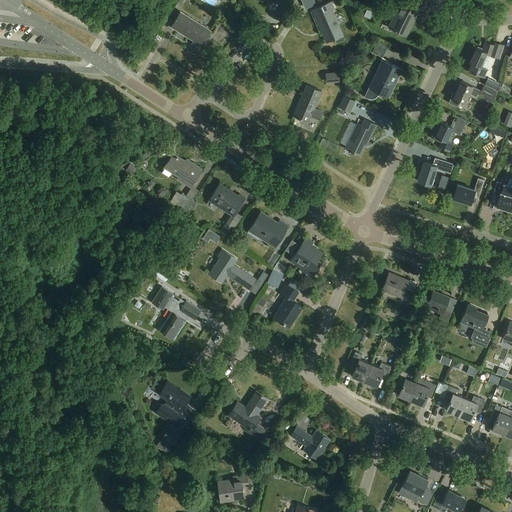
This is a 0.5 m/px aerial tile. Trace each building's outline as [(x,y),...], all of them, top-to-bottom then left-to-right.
[(313,10),(326,42),(343,35),(332,10),(334,9),(331,2),(313,10)] [(418,10),(401,2),(389,27),(406,35),(418,10)] [(210,31),(180,12),(171,26),(193,41),(192,43),(199,48),(210,31)] [(377,41),(372,53),(383,58),(389,46),(377,41)] [(470,62),(471,63),(468,70),(484,78),(488,70),(480,66),(486,54),(500,59),(504,45),(494,42),(494,44),(484,42),(482,50),(476,48),(470,62)] [(381,60),(368,88),(364,97),(366,97),(368,98),(369,98),(371,98),(372,97),(375,96),(376,96),(377,95),(379,93),(389,98),(402,70),(381,60)] [(338,71),(325,72),(326,82),(339,81),(338,71)] [(457,107),(459,102),(464,105),(469,93),(477,97),(480,90),(473,87),(473,86),(461,81),(459,85),(457,84),(449,103),(457,107)] [(323,111),(314,108),(321,91),(306,85),(293,116),(308,122),(310,117),(319,121),(323,111)] [(484,85),(480,94),(490,98),(489,101),(493,103),(496,91),(493,90),(486,86),(484,85)] [(350,112),(355,101),(344,95),(339,107),(350,112)] [(376,124),(364,119),(361,125),(357,123),(345,149),(359,156),(365,145),(366,145),(376,124)] [(438,121),(431,137),(441,142),(439,147),(449,152),(453,144),(451,143),(455,133),(460,135),(464,126),(452,121),(450,126),(438,121)] [(491,126),(489,132),(504,137),(506,131),(491,126)] [(169,177),(171,172),(182,179),(181,181),(190,187),(202,169),(193,163),(191,166),(173,154),(161,172),(169,177)] [(448,162),(435,158),(433,164),(424,162),(418,181),(430,185),(435,169),(445,172),(447,165),(448,162)] [(453,164),(448,162),(447,165),(445,172),(450,173),(453,164)] [(126,169),(133,174),(136,168),(130,163),(126,169)] [(449,177),(442,175),(438,188),(444,190),(449,177)] [(484,180),(478,178),(474,190),(457,184),(453,198),(470,204),(472,197),(478,199),(484,180)] [(497,181),(493,193),(499,195),(495,206),(511,212),(511,209),(511,186),(511,187),(511,189),(507,188),(508,185),(497,181)] [(236,212),(245,198),(239,194),(238,195),(219,184),(209,200),(231,215),(234,211),(236,212)] [(183,193),(175,204),(187,211),(189,208),(193,201),(194,200),(183,193)] [(277,223),(260,212),(249,230),(275,247),(289,226),(279,220),(277,223)] [(226,222),(219,232),(228,238),(235,228),(226,222)] [(290,261),(300,268),(299,270),(312,278),(319,266),(320,265),(320,264),(320,262),(320,261),(318,260),(323,252),(312,245),(314,242),(306,237),(290,261)] [(237,259),(222,249),(218,256),(220,257),(209,274),(222,282),(227,275),(249,289),(256,279),(234,264),(237,259)] [(278,261),(273,268),(282,273),(286,267),(278,261)] [(149,271),(166,282),(168,279),(151,268),(149,271)] [(410,281),(389,272),(382,289),(403,298),(401,301),(409,304),(414,292),(406,289),(410,281)] [(297,291),(286,284),(280,293),(287,297),(274,317),(289,327),(302,307),(291,300),(297,291)] [(162,286),(151,302),(163,310),(165,307),(172,312),(160,331),(173,340),(189,316),(195,320),(201,310),(186,300),(185,302),(180,299),(179,301),(172,296),(173,294),(162,286)] [(449,297),(433,290),(430,298),(425,296),(420,307),(426,309),(427,307),(441,313),(439,319),(448,322),(452,312),(444,309),(449,297)] [(260,297),(257,303),(262,307),(266,301),(260,297)] [(491,337),(488,336),(489,333),(481,330),(487,315),(475,310),(476,308),(468,304),(461,321),(476,327),(472,337),(473,343),(486,348),(491,337)] [(369,330),(374,319),(367,316),(362,327),(369,330)] [(511,322),(510,322),(503,338),(511,342),(511,322)] [(365,336),(359,334),(357,340),(363,342),(365,336)] [(402,348),(405,341),(395,337),(392,344),(402,348)] [(352,376),(364,381),(371,364),(359,359),(361,354),(355,352),(350,365),(356,367),(352,376)] [(455,359),(452,366),(459,369),(461,362),(455,359)] [(371,364),(364,381),(376,386),(380,377),(385,379),(391,366),(381,362),(379,367),(371,364)] [(505,378),(510,366),(501,363),(496,374),(505,378)] [(398,395),(411,400),(418,383),(405,378),(408,373),(402,371),(396,384),(402,386),(398,395)] [(418,383),(411,400),(423,405),(426,396),(432,398),(437,385),(420,378),(418,383)] [(502,378),(499,386),(506,389),(510,381),(502,378)] [(155,381),(151,387),(157,392),(162,385),(155,381)] [(181,391),(168,382),(159,394),(168,399),(165,404),(179,413),(187,402),(178,396),(181,391)] [(446,410),(458,415),(465,398),(457,395),(459,390),(449,386),(444,399),(450,401),(446,410)] [(267,398),(257,391),(246,408),(237,402),(229,415),(248,427),(246,430),(262,441),(269,431),(257,424),(261,418),(256,415),(267,398)] [(465,398),(458,415),(470,420),(474,411),(479,413),(485,400),(479,398),(477,403),(465,398)] [(492,429),(505,434),(511,415),(511,411),(496,405),(490,418),(496,420),(492,429)] [(312,436),(297,426),(291,436),(306,446),(303,450),(318,459),(330,439),(316,430),(312,436)] [(168,428),(161,438),(173,446),(180,436),(168,428)] [(409,470),(402,485),(398,493),(410,499),(410,498),(414,500),(415,499),(427,504),(432,493),(422,488),(427,479),(409,470)] [(249,488),(247,475),(233,477),(234,480),(218,483),(221,504),(244,501),(242,489),(249,488)] [(437,495),(432,506),(438,509),(442,503),(447,506),(459,511),(466,498),(448,489),(444,498),(437,495)]
